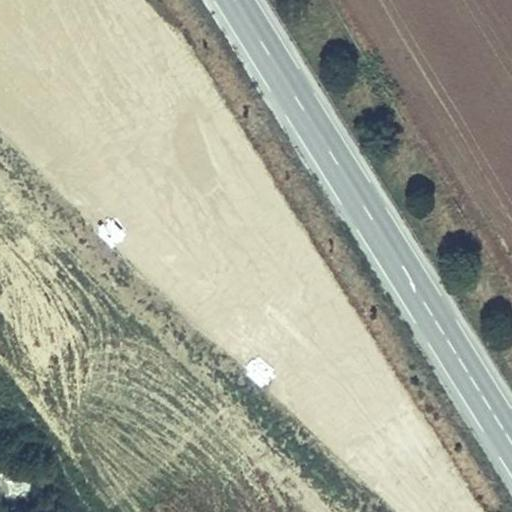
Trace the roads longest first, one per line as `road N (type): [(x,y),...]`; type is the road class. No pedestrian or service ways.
road 1 (motorway): [(0,31),(294,334),(488,511)]
road 2 (motorway): [(511,441),(342,289),(72,0)]
